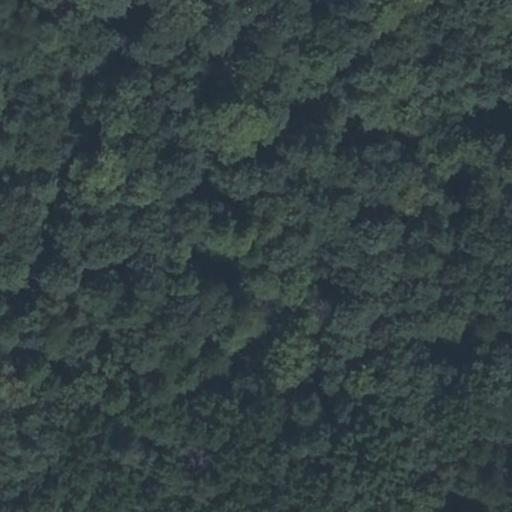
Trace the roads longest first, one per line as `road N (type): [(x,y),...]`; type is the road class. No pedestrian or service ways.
road 1 (track): [(48,187),(304,148),(511,146)]
road 2 (track): [(0,327),(121,0)]
